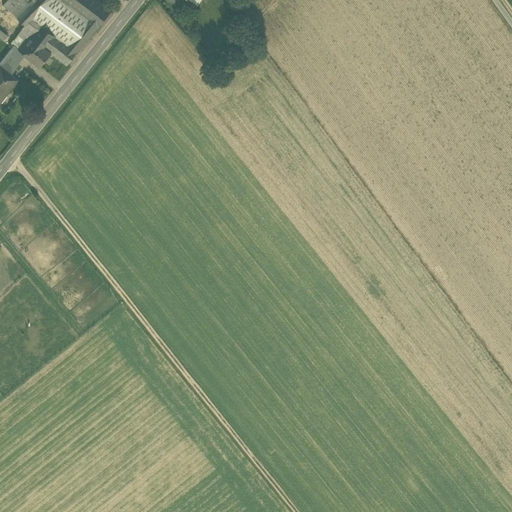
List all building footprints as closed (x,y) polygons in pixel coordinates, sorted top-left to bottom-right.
[(7,0),(2,5),(17,18),(34,0),(7,0)] [(26,25),(27,26),(33,19),(51,0),(34,0),(17,18),(26,25)] [(51,0),(33,19),(68,45),(79,30),(84,24),(88,19),(62,0),(51,0)] [(99,0),(62,0),(88,19),(98,27),(112,9),(99,0)] [(67,64),(77,52),(68,45),(33,19),(27,26),(33,31),(38,35),(35,38),(51,52),(67,64)] [(88,19),(84,24),(94,31),(98,27),(88,19)] [(84,24),(79,30),(89,37),(94,31),(84,24)] [(13,45),(18,49),(33,31),(27,26),(26,25),(11,43),(13,45)] [(77,52),(89,37),(79,30),(68,45),(77,52)] [(25,55),(40,67),(51,52),(35,38),(38,35),(33,31),(18,49),(25,55)] [(13,45),(6,55),(1,60),(12,69),(14,70),(18,65),(25,55),(18,49),(13,45)] [(1,60),(0,61),(0,97),(6,90),(8,92),(17,80),(9,73),(12,69),(1,60)]
